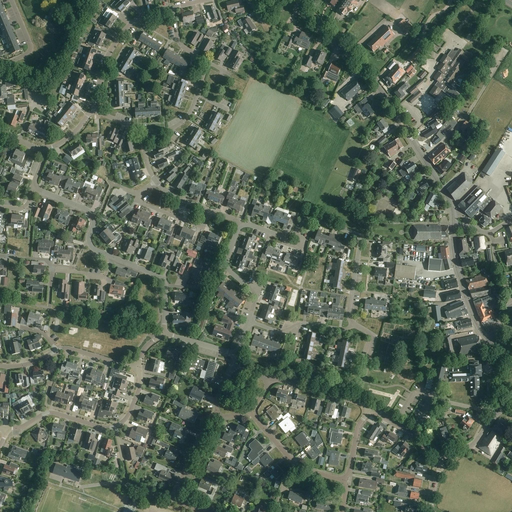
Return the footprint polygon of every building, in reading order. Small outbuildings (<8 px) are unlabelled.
[(121,0),(119,2),(126,8),(130,4),(126,0),(121,0)] [(239,6),(238,0),(226,3),(228,11),(235,10),(236,14),(244,12),(243,6),(239,6)] [(344,0),(342,3),(344,4),(340,9),(340,10),(339,11),(341,12),(340,13),(342,15),(344,16),(344,15),(344,16),(345,15),(347,16),(349,12),(351,12),(352,10),(352,9),(352,8),(354,6),(355,7),(359,0),(362,0),(363,1),(363,0),(344,0)] [(126,8),(119,2),(117,4),(114,2),(111,6),(115,10),(117,8),(122,13),(126,8)] [(209,20),(212,19),(212,20),(218,18),(219,21),(222,20),(220,12),(219,11),(216,12),(214,7),(208,9),(209,12),(207,13),(207,14),(209,20)] [(103,16),(106,18),(113,23),(117,18),(111,15),(113,12),(108,9),(103,16)] [(182,14),(183,23),(195,20),(193,12),(182,14)] [(113,23),(106,18),(104,21),(101,19),(98,24),(103,27),(104,25),(110,29),(113,23)] [(241,28),(244,26),(246,29),(244,31),(246,35),(255,29),(249,18),(245,21),(243,18),(237,22),(241,28)] [(403,29),(402,30),(406,34),(412,28),(404,19),(397,26),(399,28),(401,27),(403,29)] [(7,20),(0,23),(0,26),(1,29),(0,29),(0,30),(10,25),(7,20)] [(229,24),(238,37),(241,34),(243,37),(245,35),(235,20),(229,24)] [(10,25),(0,30),(2,35),(12,31),(10,25)] [(381,48),(394,35),(386,26),(375,35),(376,36),(367,45),(374,52),(380,47),(381,48)] [(96,34),(95,37),(103,41),(106,35),(100,32),(101,30),(95,27),(93,32),(96,34)] [(206,35),(211,38),(214,33),(218,32),(217,28),(209,30),(208,31),(207,34),(206,35)] [(12,31),(2,35),(3,34),(5,39),(4,39),(14,35),(12,31)] [(139,40),(144,43),(148,35),(143,32),(139,40)] [(194,46),(197,41),(200,43),(203,36),(200,35),(200,36),(194,32),(188,43),(194,46)] [(308,42),(311,37),(302,32),(299,38),(296,37),(294,43),(300,45),(304,47),(304,48),(307,49),(308,48),(310,44),(309,43),(308,42)] [(14,35),(4,39),(4,40),(6,44),(16,40),(14,35)] [(144,43),(149,46),(153,38),(148,35),(144,43)] [(103,41),(95,37),(94,40),(90,39),(88,44),(94,46),(95,44),(101,46),(103,41)] [(149,46),(153,49),(158,41),(153,38),(149,46)] [(200,50),(207,54),(213,43),(207,39),(200,50)] [(16,40),(6,44),(6,45),(8,44),(10,49),(18,45),(16,40)] [(158,41),(153,49),(158,52),(163,44),(158,41)] [(18,45),(10,49),(12,54),(20,51),(18,45)] [(228,56),(232,51),(223,45),(215,58),(221,62),(225,54),(228,56)] [(83,52),(95,56),(97,51),(89,48),(88,51),(82,49),(81,51),(83,52)] [(130,48),(127,54),(140,61),(141,59),(136,56),(138,53),(130,48)] [(164,64),(166,65),(173,53),(167,49),(165,54),(162,58),(167,60),(166,61),(165,61),(164,64)] [(418,49),(411,56),(415,60),(422,52),(418,49)] [(458,71),(463,64),(465,61),(468,63),(472,57),(465,52),(464,53),(459,49),(457,51),(456,51),(454,51),(454,52),(451,50),(447,57),(444,55),(439,61),(442,63),(437,69),(441,72),(440,73),(438,72),(433,79),(438,82),(434,86),(429,93),(436,98),(441,90),(443,91),(442,92),(455,101),(459,94),(446,85),(448,83),(451,85),(460,73),(458,71)] [(323,61),(326,55),(317,50),(313,59),(307,56),(303,65),(309,68),(312,61),(316,63),(316,64),(316,65),(319,66),(320,66),(321,65),(322,65),(324,61),(323,61)] [(240,65),(243,61),(239,59),(242,54),(235,51),(232,57),(234,58),(229,67),(236,71),(240,65)] [(86,55),(85,58),(93,61),(95,56),(83,52),(82,54),(86,55)] [(407,52),(400,62),(404,65),(411,55),(407,52)] [(169,62),(173,64),(178,56),(173,53),(166,65),(168,66),(169,64),(169,62)] [(127,54),(124,59),(132,64),(133,61),(138,64),(140,61),(127,54)] [(174,70),(177,71),(184,59),(178,56),(173,64),(178,67),(177,67),(176,68),(174,70)] [(124,59),(120,64),(133,72),(135,70),(130,67),(132,64),(124,59)] [(184,59),(177,71),(179,73),(180,70),(180,69),(180,68),(184,71),(189,62),(184,59)] [(92,66),(80,62),(79,64),(83,65),(82,69),(90,72),(92,66)] [(117,70),(120,71),(119,73),(118,73),(125,78),(127,76),(125,75),(127,72),(132,75),(133,72),(120,64),(117,70)] [(395,84),(405,72),(396,64),(389,72),(391,73),(388,76),(383,80),(389,87),(394,84),(395,84)] [(325,72),(322,78),(325,79),(326,75),(328,76),(328,78),(332,79),(334,74),(337,75),(340,69),(331,65),(328,73),(325,72)] [(422,79),(427,74),(423,71),(419,76),(422,79)] [(72,78),(76,79),(85,82),(86,77),(78,74),(77,77),(73,76),(72,78)] [(76,81),(75,84),(83,87),(85,82),(76,79),(72,78),(72,80),(76,81)] [(114,83),(114,89),(129,88),(129,85),(123,86),(123,79),(116,79),(116,82),(114,83)] [(0,92),(6,92),(6,88),(13,87),(12,81),(5,81),(5,86),(0,86),(0,92)] [(362,88),(356,81),(349,87),(348,86),(340,92),(348,101),(358,93),(357,91),(362,88)] [(172,83),(171,86),(185,91),(187,85),(178,82),(177,85),(172,83)] [(405,95),(407,94),(404,90),(408,87),(404,82),(398,88),(399,88),(394,93),(400,100),(405,95)] [(175,91),(174,94),(183,97),(185,91),(171,86),(170,89),(175,91)] [(79,97),(81,92),(66,87),(65,89),(72,91),(71,95),(79,97)] [(415,87),(409,92),(411,95),(418,90),(415,87)] [(419,91),(409,100),(411,103),(422,94),(419,91)] [(0,99),(7,99),(7,103),(7,105),(7,106),(10,105),(14,105),(15,105),(15,102),(14,96),(7,96),(6,92),(0,92),(0,99)] [(168,95),(167,98),(182,103),(183,97),(174,94),(173,97),(168,95)] [(182,103),(167,98),(166,101),(172,103),(170,106),(179,109),(182,103)] [(64,103),(63,105),(74,114),(75,112),(74,111),(77,108),(70,102),(67,105),(64,103)] [(359,115),(363,112),(367,118),(374,113),(370,108),(368,104),(364,107),(360,102),(356,106),(353,108),(359,115)] [(59,106),(61,108),(64,110),(62,112),(69,118),(72,115),(72,116),(74,114),(63,105),(61,103),(59,106)] [(344,114),(336,106),(329,112),(336,120),(344,114)] [(437,109),(428,116),(431,118),(439,111),(437,109)] [(21,123),(25,114),(20,112),(18,117),(12,114),(8,124),(15,127),(18,121),(21,123)] [(56,112),(55,114),(66,123),(68,121),(67,121),(69,118),(62,112),(60,115),(56,112)] [(213,112),(210,117),(215,120),(218,114),(213,112)] [(66,123),(55,114),(54,116),(57,118),(54,121),(62,127),(64,124),(65,125),(66,123)] [(210,117),(207,123),(212,125),(215,120),(210,117)] [(441,141),(445,137),(454,130),(450,126),(453,121),(449,118),(436,135),(441,141)] [(378,125),(375,127),(373,129),(375,132),(379,130),(380,132),(382,131),(383,131),(385,133),(389,130),(388,128),(388,127),(385,123),(385,124),(382,120),(377,124),(378,125)] [(35,135),(39,127),(40,123),(36,121),(35,125),(31,134),(31,135),(35,137),(35,135)] [(462,126),(469,132),(473,128),(466,121),(462,126)] [(35,135),(40,137),(43,129),(39,127),(35,135)] [(194,127),(191,133),(196,136),(199,130),(194,127)] [(426,137),(427,139),(436,133),(432,127),(422,133),(425,138),(426,137)] [(107,138),(111,140),(110,141),(117,144),(120,136),(117,135),(118,131),(111,128),(107,138)] [(43,129),(40,137),(45,139),(48,131),(43,129)] [(199,130),(196,136),(201,139),(204,133),(199,130)] [(191,133),(188,138),(193,141),(196,136),(191,133)] [(87,144),(97,143),(96,135),(86,135),(87,144)] [(370,142),(373,146),(379,141),(375,137),(370,142)] [(185,143),(190,146),(193,141),(188,138),(185,143)] [(403,147),(398,139),(389,145),(389,144),(383,147),(390,157),(400,151),(399,150),(403,147)] [(124,144),(126,153),(133,151),(132,145),(133,145),(132,141),(124,144)] [(69,150),(73,156),(71,157),(74,160),(85,152),(83,149),(82,150),(78,144),(69,150)] [(441,161),(451,153),(443,144),(437,149),(438,150),(428,158),(435,165),(441,160),(441,161)] [(497,149),(482,171),(490,176),(505,154),(497,149)] [(8,161),(13,163),(16,164),(17,161),(21,152),(16,150),(13,156),(11,155),(8,161)] [(153,154),(155,159),(165,156),(163,150),(153,154)] [(21,152),(17,161),(16,164),(24,168),(27,161),(23,160),(26,154),(21,152)] [(73,159),(67,155),(62,160),(68,165),(73,159)] [(461,155),(457,161),(462,163),(466,157),(461,155)] [(136,159),(129,161),(126,162),(127,167),(128,167),(130,167),(132,172),(130,172),(132,180),(138,178),(137,176),(136,171),(140,170),(136,159)] [(157,164),(159,169),(169,165),(166,160),(157,164)] [(386,166),(390,170),(386,175),(389,177),(393,172),(392,170),(396,165),(391,160),(386,166)] [(446,170),(450,164),(446,161),(442,167),(441,165),(436,169),(441,175),(447,171),(446,170)] [(408,174),(409,174),(409,175),(411,178),(416,175),(413,171),(417,169),(415,165),(413,163),(411,164),(408,166),(408,165),(405,168),(402,170),(399,171),(403,177),(405,176),(408,174)] [(165,178),(169,182),(176,175),(174,173),(177,170),(173,166),(167,172),(169,174),(165,178)] [(15,175),(11,183),(18,186),(20,187),(21,184),(22,183),(22,182),(22,181),(23,178),(19,177),(20,175),(23,176),(24,173),(16,169),(14,175),(15,175)] [(46,182),(52,184),(55,176),(52,174),(53,172),(47,169),(44,176),(48,178),(46,182)] [(354,169),(350,179),(356,182),(361,172),(354,169)] [(246,173),(245,176),(244,176),(242,180),(247,182),(249,178),(250,176),(246,173)] [(180,190),(185,182),(186,183),(189,177),(184,174),(184,175),(182,174),(180,178),(174,187),(180,190)] [(447,190),(455,201),(467,189),(466,189),(473,183),(464,174),(447,190)] [(55,176),(52,184),(58,187),(60,182),(63,184),(63,183),(66,177),(60,175),(59,177),(55,176)] [(64,189),(71,192),(72,187),(74,182),(71,181),(72,178),(66,176),(66,177),(63,183),(66,184),(64,189)] [(189,193),(194,195),(197,186),(192,184),(193,181),(190,180),(188,186),(191,187),(189,193)] [(74,182),(72,187),(71,192),(77,194),(79,189),(82,190),(85,183),(79,181),(78,184),(74,182)] [(414,189),(419,197),(423,194),(422,191),(429,187),(425,181),(418,186),(414,189)] [(7,191),(9,192),(8,193),(6,193),(5,196),(12,198),(13,195),(10,194),(11,193),(15,194),(16,191),(17,191),(18,191),(18,190),(18,189),(17,189),(18,186),(11,183),(10,182),(7,191)] [(82,190),(83,190),(86,191),(84,195),(84,197),(84,199),(86,200),(87,198),(89,199),(93,190),(95,185),(86,182),(86,184),(85,183),(82,190)] [(197,186),(194,195),(199,197),(201,190),(204,191),(206,185),(203,184),(202,188),(197,186)] [(475,213),(482,207),(485,210),(483,212),(485,213),(494,201),(492,200),(492,201),(489,199),(490,198),(480,189),(478,186),(463,202),(462,201),(458,206),(470,218),(475,213)] [(93,190),(89,199),(95,201),(97,196),(100,197),(103,189),(97,187),(96,191),(93,190)] [(209,201),(213,202),(217,190),(215,190),(214,193),(207,191),(205,198),(209,200),(209,201)] [(217,190),(213,202),(217,203),(222,204),(225,197),(218,195),(220,191),(217,190)] [(433,208),(439,198),(432,193),(426,204),(424,202),(421,208),(427,211),(430,206),(433,208)] [(227,207),(233,209),(236,201),(237,196),(234,195),(234,196),(228,194),(226,200),(229,201),(227,207)] [(116,206),(118,209),(126,202),(122,198),(119,200),(115,196),(111,200),(113,202),(109,205),(112,209),(116,206)] [(236,201),(233,209),(239,211),(241,207),(243,208),(245,202),(240,200),(240,202),(236,201)] [(254,208),(251,216),(254,217),(256,214),(259,215),(263,206),(256,203),(256,201),(253,200),(251,207),(254,208)] [(494,201),(485,213),(486,215),(485,217),(483,215),(478,222),(480,224),(485,228),(487,224),(487,225),(490,221),(490,220),(491,219),(493,219),(494,218),(493,217),(496,213),(497,214),(502,208),(494,201)] [(122,219),(130,212),(128,209),(130,207),(126,202),(118,209),(122,213),(119,215),(122,219)] [(40,217),(47,220),(48,218),(49,217),(50,215),(50,214),(52,207),(45,204),(40,217)] [(262,220),(266,221),(267,217),(270,218),(271,215),(273,209),(271,208),(271,207),(268,206),(267,207),(263,206),(259,215),(264,217),(262,220)] [(276,221),(280,223),(284,213),(273,209),(271,215),(274,216),(271,223),(275,225),(276,221)] [(55,219),(59,221),(59,222),(63,224),(63,222),(65,223),(65,225),(68,226),(69,223),(66,222),(69,214),(64,212),(64,213),(58,210),(55,219)] [(131,222),(137,224),(137,223),(140,224),(142,221),(145,212),(139,210),(137,216),(134,215),(132,221),(131,222)] [(145,212),(142,221),(145,222),(144,225),(146,226),(146,228),(148,229),(151,222),(148,221),(151,215),(145,212)] [(284,213),(280,223),(284,224),(283,228),(286,229),(290,220),(292,221),(295,214),(292,213),(290,219),(287,218),(288,215),(284,213)] [(8,227),(14,227),(14,225),(18,226),(19,216),(12,215),(12,220),(9,220),(8,227)] [(18,226),(18,228),(27,228),(28,221),(25,221),(25,217),(19,216),(18,226)] [(85,226),(86,222),(84,221),(78,218),(76,222),(73,221),(73,223),(70,229),(70,230),(75,233),(77,229),(80,230),(82,225),(85,226)] [(160,228),(164,229),(167,221),(161,219),(159,223),(156,222),(154,228),(159,231),(160,228)] [(167,221),(164,229),(167,231),(166,233),(171,236),(174,229),(171,228),(173,224),(167,221)] [(100,235),(104,240),(112,234),(109,231),(113,228),(109,223),(103,228),(106,231),(100,235)] [(440,227),(440,226),(429,226),(429,228),(426,228),(426,226),(413,226),(414,240),(442,240),(442,238),(448,238),(448,227),(440,227)] [(183,237),(186,238),(189,230),(183,228),(182,232),(178,230),(175,238),(181,241),(183,237)] [(189,230),(186,238),(184,244),(186,245),(188,243),(188,242),(194,244),(196,238),(194,237),(195,232),(189,230)] [(317,244),(321,245),(325,236),(320,235),(322,231),(318,230),(316,235),(313,234),(311,241),(314,243),(315,240),(318,241),(317,244)] [(202,236),(199,242),(208,246),(210,241),(213,243),(211,247),(216,249),(218,245),(221,237),(210,233),(208,238),(202,236)] [(112,234),(104,240),(108,245),(114,241),(116,243),(121,239),(121,238),(118,234),(114,237),(112,234)] [(245,236),(243,243),(257,248),(258,245),(253,243),(254,240),(255,241),(257,237),(250,234),(249,238),(245,236)] [(327,244),(329,245),(333,235),(330,234),(329,238),(325,236),(321,245),(326,247),(327,244)] [(331,249),(335,250),(339,241),(335,240),(336,236),(333,235),(329,245),(332,246),(331,249)] [(475,251),(485,249),(485,246),(483,246),(483,243),(484,243),(483,237),(473,238),(475,251)] [(38,253),(44,253),(45,244),(45,240),(42,239),(41,241),(36,240),(35,248),(38,248),(38,253)] [(137,248),(140,241),(134,239),(133,242),(128,240),(123,251),(131,254),(134,247),(137,248)] [(339,241),(335,250),(340,252),(341,249),(344,250),(347,240),(344,239),(343,243),(339,241)] [(466,244),(466,239),(457,240),(459,254),(469,253),(467,244),(466,244)] [(45,244),(44,253),(50,254),(50,249),(53,249),(54,242),(48,241),(48,240),(45,240),(45,244)] [(377,245),(376,251),(386,252),(387,248),(391,249),(391,243),(382,242),(382,245),(377,245)] [(241,249),(246,251),(245,253),(252,256),(254,253),(250,252),(251,249),(256,250),(257,248),(243,243),(241,249)] [(150,257),(152,253),(147,251),(148,249),(146,248),(146,245),(143,244),(140,250),(143,251),(140,258),(149,261),(151,257),(150,257)] [(55,247),(54,254),(57,255),(57,259),(63,260),(64,251),(60,250),(61,248),(55,247)] [(263,252),(261,258),(265,260),(266,257),(270,258),(269,261),(270,261),(274,249),(268,247),(267,248),(266,253),(263,252)] [(440,248),(442,260),(450,259),(450,258),(448,247),(440,248)] [(64,251),(63,260),(70,260),(70,256),(73,256),(74,249),(73,249),(71,249),(68,248),(68,251),(64,251)] [(270,261),(270,262),(271,260),(275,262),(275,263),(276,264),(279,265),(280,264),(282,259),(283,255),(283,254),(281,253),(281,252),(275,249),(274,249),(270,261)] [(386,252),(376,251),(376,258),(381,259),(381,262),(389,263),(390,256),(386,256),(386,252)] [(247,261),(248,258),(251,259),(252,256),(245,253),(243,253),(242,256),(238,255),(236,261),(251,266),(252,263),(247,261)] [(159,259),(155,258),(156,256),(153,254),(149,265),(156,268),(159,259)] [(172,262),(174,256),(169,254),(168,257),(163,255),(159,265),(165,268),(168,260),(172,262)] [(280,264),(279,265),(283,266),(284,266),(284,265),(288,266),(288,268),(293,256),(286,254),(284,260),(282,259),(280,264)] [(460,256),(462,267),(474,265),(473,259),(477,258),(476,254),(460,256)] [(293,256),(288,268),(289,268),(290,265),(294,267),(293,270),(295,270),(298,271),(300,266),(297,265),(299,260),(299,258),(293,256)] [(174,267),(177,268),(176,272),(179,273),(179,274),(182,275),(184,269),(186,270),(185,271),(189,272),(192,265),(187,262),(185,266),(179,264),(177,258),(174,267)] [(428,271),(431,271),(442,272),(446,271),(453,269),(450,259),(442,260),(429,259),(428,271)] [(333,264),(332,267),(343,269),(344,265),(347,265),(348,262),(338,260),(337,264),(333,264)] [(34,273),(44,274),(45,267),(38,266),(38,262),(31,261),(31,265),(34,266),(34,273)] [(250,269),(251,266),(236,261),(234,267),(244,270),(245,267),(250,269)] [(396,265),(394,273),(392,273),(391,274),(391,275),(391,277),(394,277),(414,280),(416,268),(396,265)] [(208,277),(212,269),(209,268),(207,267),(205,273),(203,272),(196,269),(192,279),(199,281),(202,274),(204,275),(208,277)] [(336,271),(335,274),(345,276),(346,273),(343,272),(343,269),(332,267),(332,270),(336,271)] [(118,268),(115,274),(125,278),(126,275),(130,276),(130,275),(133,276),(133,277),(136,278),(138,272),(135,271),(128,269),(127,271),(118,268)] [(374,275),(374,276),(386,277),(387,269),(375,268),(375,272),(374,272),(373,273),(373,275),(374,275)] [(469,290),(489,286),(488,282),(490,282),(489,278),(487,279),(486,274),(474,277),(475,279),(466,281),(469,290)] [(444,282),(446,290),(458,288),(456,279),(444,282)] [(59,280),(58,292),(62,293),(61,299),(68,300),(69,293),(66,293),(67,285),(67,281),(59,280)] [(341,282),(330,280),(329,284),(334,285),(333,288),(343,290),(343,286),(340,286),(341,282)] [(27,281),(26,285),(26,288),(30,288),(33,289),(33,292),(36,292),(36,293),(38,294),(38,293),(43,293),(43,286),(39,286),(37,285),(37,282),(30,282),(27,281)] [(78,300),(87,300),(87,293),(84,293),(84,283),(75,282),(74,295),(79,295),(78,300)] [(217,296),(219,298),(226,290),(224,288),(226,285),(223,283),(217,290),(220,293),(217,296)] [(92,296),(93,296),(98,296),(98,302),(104,303),(104,300),(105,292),(101,292),(102,287),(98,286),(97,285),(96,285),(95,285),(95,286),(94,286),(94,292),(92,292),(92,296)] [(123,298),(124,294),(122,293),(123,287),(117,286),(111,285),(110,294),(118,296),(118,297),(123,298)] [(476,298),(490,295),(490,291),(497,290),(496,285),(469,291),(472,298),(476,297),(476,298)] [(271,286),(269,293),(278,296),(280,290),(283,291),(284,288),(278,286),(277,288),(271,286)] [(225,297),(227,299),(234,292),(231,290),(229,292),(226,290),(219,298),(222,301),(225,297)] [(442,294),(444,302),(461,299),(459,291),(442,294)] [(227,305),(230,307),(237,299),(234,296),(236,294),(234,292),(227,299),(230,302),(227,305)] [(175,293),(175,301),(175,304),(179,304),(179,301),(182,301),(182,304),(189,305),(189,306),(192,306),(193,299),(189,299),(189,301),(186,301),(187,294),(175,293)] [(266,299),(270,300),(269,303),(272,304),(278,306),(279,303),(276,302),(278,296),(269,293),(266,299)] [(306,303),(304,312),(307,312),(307,314),(313,315),(316,300),(317,294),(310,293),(309,299),(313,299),(313,303),(309,303),(306,303)] [(492,309),(493,308),(494,309),(497,307),(496,305),(497,304),(498,303),(498,302),(498,301),(498,300),(498,299),(498,298),(498,297),(497,293),(474,302),(481,323),(483,322),(484,324),(487,323),(487,321),(490,319),(491,321),(493,321),(493,320),(493,319),(494,318),(492,314),(494,313),(492,309)] [(365,300),(365,304),(364,310),(371,310),(372,298),(370,298),(370,300),(365,300)] [(237,299),(230,307),(232,309),(235,306),(238,308),(244,301),(242,299),(240,301),(237,299)] [(379,301),(378,311),(385,311),(387,299),(384,299),(384,302),(379,301)] [(321,312),(324,313),(325,305),(322,305),(321,307),(318,306),(319,300),(316,300),(313,315),(320,316),(321,312)] [(463,316),(468,314),(463,302),(460,303),(459,302),(455,303),(454,300),(449,302),(450,305),(443,308),(444,311),(445,310),(446,312),(445,313),(447,319),(452,318),(452,319),(455,318),(456,319),(462,316),(463,316)] [(11,314),(11,309),(12,306),(5,304),(4,308),(4,314),(8,314),(7,326),(15,326),(16,315),(11,314)] [(265,305),(262,311),(271,314),(273,308),(277,310),(278,306),(272,304),(271,307),(265,305)] [(333,319),(335,304),(333,304),(332,309),(329,309),(329,306),(325,305),(324,313),(328,313),(327,319),(333,319)] [(335,304),(333,319),(340,321),(340,317),(343,317),(345,310),(341,309),(341,311),(338,310),(338,305),(335,304)] [(441,322),(439,306),(428,308),(428,313),(432,313),(434,323),(441,322)] [(271,314),(262,311),(260,318),(266,320),(265,322),(271,325),(273,321),(269,320),(271,314)] [(20,324),(24,325),(27,326),(27,323),(33,324),(35,314),(30,313),(28,318),(26,318),(25,320),(24,320),(21,319),(20,324)] [(189,321),(190,313),(184,313),(183,317),(173,316),(173,325),(186,326),(186,321),(189,321)] [(35,314),(33,324),(36,325),(35,328),(40,329),(42,322),(39,321),(41,316),(35,314)] [(212,335),(228,341),(236,320),(224,316),(222,322),(229,325),(227,330),(224,329),(224,328),(216,325),(212,335)] [(460,322),(461,326),(457,327),(458,330),(462,329),(472,327),(470,319),(460,322)] [(309,336),(308,340),(319,342),(320,339),(315,338),(316,334),(318,335),(319,331),(311,330),(311,333),(306,332),(306,335),(309,336)] [(35,338),(32,340),(36,349),(41,347),(39,341),(42,338),(41,336),(37,335),(34,336),(35,338)] [(250,345),(257,347),(261,336),(259,335),(258,337),(254,336),(250,345)] [(442,337),(446,353),(453,352),(450,335),(442,337)] [(476,335),(457,339),(460,355),(478,352),(477,351),(481,350),(478,336),(477,337),(476,335)] [(257,347),(264,349),(267,340),(263,339),(264,337),(261,336),(257,347)] [(9,344),(12,355),(20,353),(18,346),(21,345),(20,338),(13,339),(14,343),(9,344)] [(31,351),(36,349),(32,340),(30,341),(29,338),(23,340),(26,347),(29,346),(31,351)] [(264,349),(271,352),(275,340),(272,340),(271,342),(267,340),(264,349)] [(275,340),(271,352),(277,354),(280,345),(276,344),(277,341),(275,340)] [(304,343),(304,346),(313,348),(314,344),(318,345),(319,342),(308,340),(308,343),(304,343)] [(338,342),(337,346),(348,348),(349,344),(352,345),(353,342),(343,340),(343,343),(338,342)] [(306,350),(305,353),(316,355),(317,352),(312,351),(313,348),(304,346),(303,349),(306,350)] [(341,350),(341,353),(350,355),(351,352),(348,352),(348,348),(337,346),(337,349),(341,350)] [(172,361),(180,363),(182,357),(178,356),(179,352),(168,349),(166,355),(173,358),(172,361)] [(316,355),(305,353),(305,357),(301,356),(301,360),(304,360),(304,363),(310,364),(311,358),(315,359),(316,355)] [(332,359),(335,359),(346,361),(346,358),(350,359),(350,355),(341,353),(340,357),(335,356),(333,356),(332,359)] [(216,373),(218,365),(191,358),(188,367),(194,368),(194,370),(197,371),(197,369),(206,372),(206,374),(203,373),(202,377),(205,378),(203,382),(211,385),(214,372),(216,373)] [(346,361),(335,359),(334,362),(339,363),(338,367),(347,369),(348,366),(345,365),(346,361)] [(152,360),(149,371),(157,373),(160,374),(161,371),(162,369),(161,369),(162,362),(160,362),(152,360)] [(430,389),(432,389),(432,391),(439,392),(439,391),(441,383),(447,382),(448,382),(450,382),(470,381),(471,392),(471,397),(476,397),(476,396),(476,391),(479,391),(478,377),(481,377),(480,366),(478,366),(478,362),(469,362),(470,372),(449,373),(449,375),(447,375),(447,373),(444,373),(445,366),(438,365),(434,381),(432,380),(433,380),(428,378),(427,379),(426,385),(425,388),(430,389)] [(67,373),(70,374),(73,364),(67,363),(66,366),(63,364),(59,375),(66,377),(67,373)] [(77,369),(77,368),(78,366),(73,364),(70,374),(69,378),(70,378),(71,378),(72,377),(78,379),(80,373),(76,372),(77,369)] [(91,383),(94,384),(97,371),(92,370),(92,372),(91,373),(91,375),(87,374),(85,381),(91,383)] [(97,371),(94,384),(102,386),(104,379),(101,378),(103,373),(97,371)] [(31,384),(35,384),(38,383),(37,380),(44,379),(43,372),(33,373),(34,377),(30,377),(31,384)] [(0,388),(3,389),(2,393),(8,393),(9,386),(3,385),(5,375),(0,374),(0,388)] [(23,380),(22,374),(19,374),(19,375),(15,375),(16,381),(15,381),(16,384),(23,383),(23,386),(25,386),(25,387),(29,387),(28,378),(24,378),(24,380),(23,380)] [(118,379),(117,383),(127,387),(128,381),(122,379),(123,376),(115,374),(114,378),(118,379)] [(163,385),(164,379),(157,378),(157,381),(151,379),(149,387),(159,389),(160,384),(163,385)] [(419,380),(417,390),(423,391),(425,381),(419,380)] [(112,388),(115,388),(125,392),(127,387),(117,383),(117,384),(114,383),(112,388)] [(53,397),(54,392),(57,393),(55,402),(61,403),(64,394),(60,393),(61,390),(61,389),(59,388),(58,389),(52,387),(50,396),(53,397)] [(198,392),(197,391),(198,389),(194,387),(189,396),(196,399),(195,400),(198,401),(198,400),(201,402),(203,398),(205,399),(207,394),(199,391),(198,392)] [(285,403),(290,405),(292,397),(287,396),(288,392),(279,389),(276,397),(286,400),(285,403)] [(68,395),(64,394),(61,403),(67,405),(69,400),(72,401),(74,394),(68,392),(68,395)] [(157,403),(160,397),(153,394),(152,398),(146,396),(144,402),(152,406),(154,402),(157,403)] [(23,403),(28,412),(33,410),(31,406),(34,404),(29,395),(24,398),(24,397),(22,398),(22,399),(21,400),(23,403)] [(305,403),(306,398),(298,395),(296,400),(294,400),(292,407),(296,408),(297,405),(304,407),(305,403)] [(81,396),(79,403),(82,404),(82,405),(81,408),(80,409),(86,411),(89,401),(89,398),(90,398),(84,396),(84,397),(81,396)] [(89,401),(86,411),(91,412),(93,407),(95,408),(98,401),(92,399),(92,402),(89,401)] [(317,415),(320,416),(323,406),(320,405),(321,402),(313,400),(311,409),(318,411),(317,415)] [(107,401),(106,406),(116,409),(118,404),(107,401)] [(23,403),(22,403),(20,405),(18,402),(12,405),(18,415),(22,413),(23,415),(28,412),(23,403)] [(0,418),(3,418),(3,414),(8,414),(9,406),(3,406),(3,404),(0,404),(0,418)] [(336,420),(336,418),(338,411),(334,410),(335,406),(328,404),(325,414),(332,416),(332,418),(336,420)] [(100,407),(99,413),(104,415),(107,416),(110,417),(111,413),(112,413),(115,414),(116,409),(106,406),(105,408),(102,407),(100,407)] [(278,421),(282,418),(283,417),(281,415),(279,416),(276,413),(279,411),(275,406),(267,412),(274,421),(276,419),(278,421)] [(197,415),(185,409),(183,408),(182,408),(179,417),(193,424),(197,415)] [(340,411),(337,422),(340,423),(341,421),(342,417),(348,419),(350,410),(344,408),(343,412),(340,411)] [(140,412),(137,418),(147,422),(148,418),(152,420),(154,414),(147,411),(145,411),(144,413),(140,412)] [(283,417),(282,418),(284,421),(278,425),(285,434),(295,426),(289,418),(291,416),(288,413),(283,417)] [(468,430),(471,426),(470,426),(474,422),(469,418),(471,416),(467,413),(466,415),(467,416),(461,423),(464,426),(464,427),(463,429),(465,431),(467,430),(467,429),(468,430)] [(497,422),(492,430),(502,436),(505,433),(507,434),(510,431),(507,429),(497,422)] [(184,441),(187,434),(179,430),(180,427),(174,424),(172,423),(169,429),(175,432),(173,437),(176,438),(177,438),(184,441)] [(64,426),(54,424),(53,429),(52,429),(52,431),(52,432),(58,434),(57,438),(64,439),(66,432),(63,431),(64,426)] [(373,441),(376,437),(378,439),(382,432),(381,431),(383,428),(377,425),(376,427),(374,426),(367,437),(373,441)] [(242,436),(243,435),(241,441),(244,442),(249,433),(245,431),(246,429),(238,426),(236,431),(235,432),(238,433),(240,434),(242,436)] [(438,434),(440,442),(447,439),(445,433),(448,432),(446,427),(440,429),(441,433),(438,434)] [(74,441),(78,443),(81,433),(77,432),(77,430),(72,428),(69,438),(74,440),(74,441)] [(132,429),(129,437),(135,439),(135,441),(140,443),(140,442),(142,437),(145,439),(148,431),(140,428),(139,432),(137,431),(132,429)] [(235,432),(236,431),(231,428),(228,434),(225,433),(222,439),(230,443),(233,437),(236,438),(238,433),(235,432)] [(42,432),(40,429),(35,432),(35,431),(32,434),(34,438),(35,437),(37,442),(43,438),(45,440),(47,439),(48,435),(45,430),(42,432)] [(330,429),(329,433),(331,434),(330,442),(333,443),(332,445),(337,446),(337,444),(340,444),(341,437),(342,437),(342,435),(336,434),(337,430),(330,429)] [(503,437),(502,436),(492,430),(491,429),(487,435),(489,436),(487,439),(485,438),(479,448),(491,456),(503,437)] [(305,445),(308,448),(309,446),(311,448),(308,451),(307,452),(309,455),(313,460),(319,456),(322,454),(317,448),(323,443),(318,434),(317,434),(315,442),(314,443),(312,440),(308,442),(305,439),(308,437),(304,432),(301,434),(295,439),(301,445),(302,445),(303,447),(305,445)] [(397,437),(390,432),(387,436),(384,435),(381,440),(386,443),(388,439),(393,442),(394,441),(395,442),(396,442),(398,440),(397,439),(396,438),(397,437)] [(88,433),(85,442),(88,443),(86,449),(93,452),(97,442),(93,441),(95,436),(94,435),(94,434),(91,433),(90,434),(88,433)] [(105,439),(102,449),(102,448),(101,452),(105,453),(104,455),(110,457),(113,450),(110,449),(112,441),(105,439)] [(248,457),(252,462),(261,455),(262,454),(264,452),(263,451),(262,450),(263,449),(256,440),(250,446),(249,447),(252,451),(248,457)] [(394,458),(395,456),(396,457),(402,449),(406,453),(411,448),(405,443),(402,447),(399,444),(396,448),(395,447),(391,452),(392,453),(390,455),(394,458)] [(126,449),(128,461),(136,459),(135,456),(141,458),(145,449),(138,446),(135,445),(134,448),(126,449)] [(231,453),(233,449),(226,446),(225,449),(217,446),(214,453),(224,458),(227,452),(231,453)] [(24,459),(27,452),(19,449),(16,448),(15,451),(10,449),(7,457),(11,458),(12,459),(14,460),(15,460),(19,461),(20,457),(24,459)] [(162,456),(164,457),(164,458),(174,462),(177,455),(167,451),(168,450),(165,449),(162,456)] [(326,455),(331,456),(329,465),(337,466),(338,457),(336,457),(337,452),(327,450),(326,455)] [(373,458),(373,455),(377,456),(378,452),(374,451),(366,450),(364,456),(373,458)] [(252,462),(252,463),(252,464),(254,466),(258,463),(260,462),(260,461),(265,467),(267,465),(273,460),(267,453),(264,456),(263,457),(261,455),(252,462)] [(206,469),(217,474),(222,464),(216,462),(215,464),(210,462),(206,469)] [(240,465),(241,464),(237,462),(235,468),(242,471),(244,467),(240,465)] [(371,465),(371,464),(366,463),(366,464),(363,464),(362,471),(362,472),(366,473),(367,471),(372,472),(371,477),(379,478),(380,474),(378,473),(379,470),(372,469),(372,468),(372,467),(371,467),(371,465)] [(411,466),(410,470),(414,471),(414,472),(420,473),(426,474),(427,468),(419,466),(419,464),(416,463),(415,467),(411,466)] [(17,470),(19,466),(13,464),(12,468),(4,465),(2,472),(12,476),(14,469),(17,470)] [(56,464),(53,473),(67,478),(67,477),(73,479),(73,480),(79,482),(83,471),(69,466),(68,468),(56,464)] [(169,483),(173,475),(166,472),(168,469),(157,464),(154,469),(162,473),(159,479),(169,483)] [(283,473),(279,468),(280,468),(278,466),(272,471),(270,468),(264,474),(268,479),(272,476),(276,480),(278,478),(278,477),(283,473)] [(404,482),(409,483),(409,484),(413,484),(413,487),(420,489),(422,480),(414,479),(415,476),(406,474),(396,471),(394,477),(405,479),(404,482)] [(10,482),(11,480),(0,476),(0,477),(0,480),(2,481),(1,483),(0,482),(0,487),(4,487),(3,490),(7,491),(8,487),(12,487),(12,482),(10,482)] [(383,483),(384,480),(376,478),(376,482),(368,481),(360,480),(359,487),(375,490),(377,482),(381,483),(383,483)] [(213,496),(216,490),(210,488),(212,484),(202,479),(199,486),(211,492),(209,494),(213,496)] [(397,484),(394,494),(398,495),(410,498),(410,499),(414,500),(414,499),(418,500),(419,494),(415,493),(411,492),(406,491),(407,487),(397,484)] [(301,503),(303,496),(293,493),(293,491),(291,490),(288,499),(301,503)] [(368,497),(370,498),(371,492),(363,490),(362,496),(357,495),(356,501),(367,504),(368,497)] [(246,505),(250,497),(245,495),(243,499),(235,495),(235,494),(231,504),(231,503),(241,507),(241,508),(243,504),(246,505)] [(316,508),(319,509),(330,511),(331,504),(324,503),(325,500),(318,499),(319,498),(313,497),(313,501),(317,502),(316,508)] [(266,511),(267,507),(264,506),(264,505),(258,503),(255,511),(254,511),(266,511)] [(402,508),(401,511),(416,511),(417,511),(416,511),(416,508),(407,506),(407,504),(401,503),(400,508),(402,508)]
